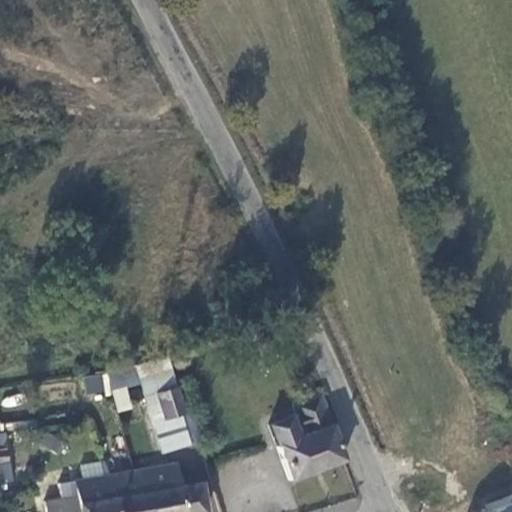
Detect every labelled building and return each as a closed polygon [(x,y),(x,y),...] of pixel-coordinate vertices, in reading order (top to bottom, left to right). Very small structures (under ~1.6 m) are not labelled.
[(133,364),(161,454),(189,445),(179,414),(163,419),(155,393),(175,387),(167,357),(133,364)] [(183,413),(175,387),(155,393),(163,419),(179,414),(183,413)] [(289,479),(342,460),(333,436),(319,394),(293,403),(303,435),(296,436),(290,424),(270,431),(289,479)] [(0,454),(0,481),(12,481),(10,454),(0,454)] [(80,464),(81,476),(109,473),(107,461),(80,464)] [(174,464),(133,472),(138,494),(147,494),(151,511),(204,511),(200,482),(189,484),(189,479),(177,481),(174,464)] [(133,472),(109,476),(114,511),(151,511),(147,494),(138,494),(133,472)] [(43,511),(114,511),(109,476),(74,483),(76,496),(42,503),(43,511)]
